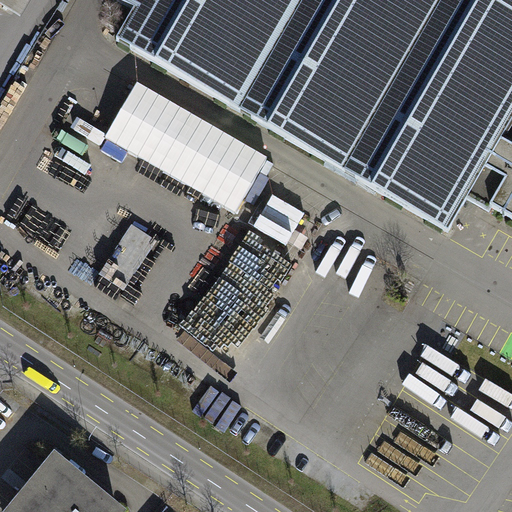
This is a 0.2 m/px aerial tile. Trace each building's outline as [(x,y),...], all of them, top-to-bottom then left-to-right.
[(27,0),(0,0),(0,4),(18,16),(27,0)] [(118,32),(449,223),(465,194),(498,137),(511,113),(511,0),(130,0),(135,3),(118,32)] [(266,160),(138,87),(109,139),(236,212),(266,160)] [(511,145),(498,137),(465,194),(511,220),(511,145)] [(305,251),(312,236),(299,230),(308,211),(273,193),(256,227),(305,251)] [(102,274),(128,290),(160,239),(134,223),(102,274)] [(113,511),(58,466),(20,511),(113,511)]
